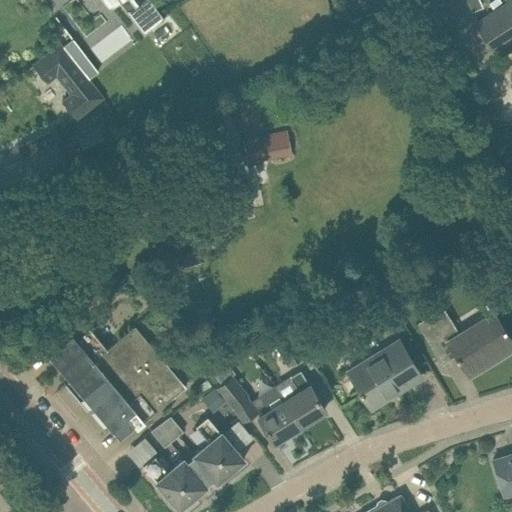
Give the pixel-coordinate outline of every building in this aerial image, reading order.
[(119,0),(144,33),(164,18),(150,0),(119,0)] [(445,0),(454,20),(470,13),(464,0),(445,0)] [(511,37),(511,4),(509,0),(476,22),(494,49),(511,37)] [(105,38),(124,28),(121,21),(102,31),(105,38)] [(73,37),(63,45),(89,77),(98,70),(73,37)] [(60,43),(34,64),(48,80),(56,73),(64,67),(80,86),(72,93),(64,99),(77,116),(102,96),(60,43)] [(185,118),(206,158),(244,138),(228,109),(212,118),(206,107),(185,118)] [(122,135),(117,126),(110,129),(115,139),(122,135)] [(78,139),(85,153),(107,143),(100,128),(78,139)] [(0,166),(0,186),(4,196),(84,157),(76,140),(60,148),(51,129),(18,144),(24,156),(0,166)] [(245,140),(249,160),(290,151),(286,131),(245,140)] [(153,228),(161,264),(200,255),(192,219),(153,228)] [(254,274),(285,265),(281,249),(249,258),(254,274)] [(94,288),(77,302),(84,310),(100,297),(94,288)] [(443,306),(417,322),(432,346),(442,363),(443,362),(440,356),(452,349),(455,355),(464,369),(492,352),(496,358),(511,347),(511,337),(506,328),(504,324),(501,326),(492,312),(459,332),(443,306)] [(75,309),(45,333),(51,340),(48,343),(47,351),(70,379),(66,382),(66,381),(65,382),(87,408),(88,407),(87,407),(91,403),(112,428),(113,427),(119,435),(133,423),(137,426),(186,385),(135,324),(108,347),(75,309)] [(305,353),(291,330),(273,342),(287,364),(305,353)] [(422,375),(411,358),(399,338),(348,369),(369,404),(392,390),(393,393),(422,375)] [(232,374),(229,376),(214,357),(204,360),(222,382),(216,387),(232,406),(248,393),(232,374)] [(300,369),(275,384),(300,424),(325,408),(300,369)] [(196,385),(200,392),(212,385),(208,378),(196,385)] [(300,424),(275,384),(250,400),(274,440),(300,424)] [(184,429),(170,413),(161,421),(174,437),(184,429)] [(155,453),(143,463),(156,479),(155,479),(179,507),(193,495),(207,484),(206,483),(213,476),(217,481),(231,469),(245,457),(221,429),(220,430),(207,414),(196,424),(208,438),(206,440),(192,452),(194,453),(186,459),(182,455),(169,466),(167,468),(155,453)] [(174,437),(161,421),(150,429),(164,445),(174,437)] [(144,461),(156,446),(142,435),(130,450),(144,461)] [(42,463),(34,453),(29,457),(37,467),(42,463)] [(511,456),(511,453),(493,458),(502,491),(511,487),(511,456)] [(430,511),(428,507),(419,511),(410,511),(400,493),(366,511),(430,511)]
